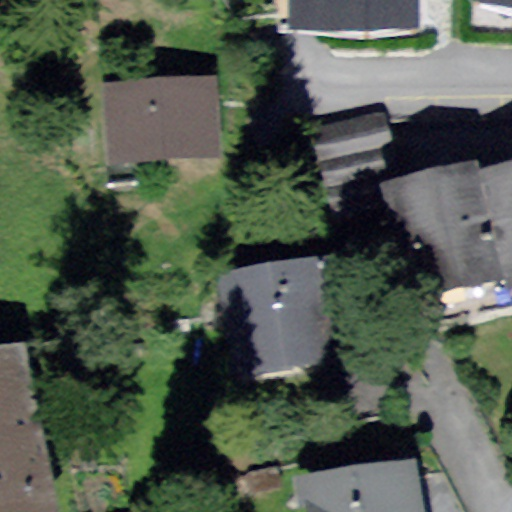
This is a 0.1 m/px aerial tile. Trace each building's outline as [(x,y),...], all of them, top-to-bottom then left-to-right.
[(289,0),(291,41),(427,37),(425,0),(289,0)] [(511,0),(492,0),(493,21),(511,20),(511,0)] [(379,47),(329,47),(330,84),(379,84),(379,47)] [(212,92),(104,96),(107,173),(215,169),(212,92)] [(401,201),(385,130),(316,145),(332,216),(401,201)] [(404,331),(511,308),(511,184),(380,211),(404,331)] [(311,278),(221,292),(235,382),(325,368),(311,278)] [(40,511),(16,381),(0,383),(0,511),(40,511)] [(306,511),(412,511),(406,475),(303,492),(306,511)]
